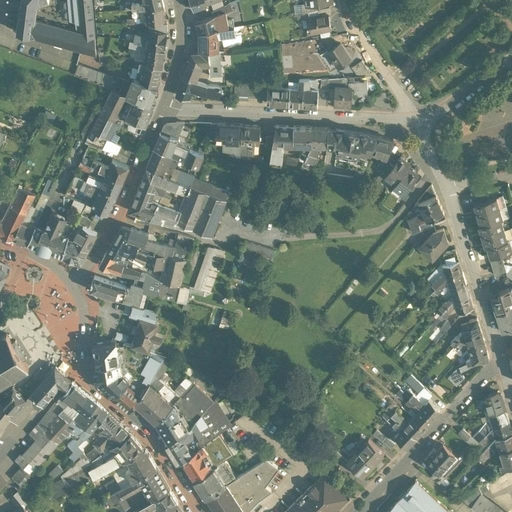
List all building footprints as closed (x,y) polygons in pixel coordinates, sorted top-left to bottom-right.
[(23,0),(23,2),(22,1),(20,15),(17,32),(30,36),(32,19),(34,5),(37,3),(37,0),(36,0),(23,0)] [(81,32),(32,19),(30,36),(80,50),(96,55),(91,0),(80,0),(83,23),(81,32)] [(144,0),(145,3),(139,4),(139,2),(132,3),(133,9),(145,8),(164,7),(162,0),(144,0)] [(190,0),(194,10),(200,7),(207,5),(206,2),(205,0),(190,0)] [(236,0),(231,2),(227,3),(227,4),(233,21),(248,15),(242,0),(236,0)] [(316,2),(306,4),(302,4),(303,13),(317,10),(316,2)] [(164,7),(145,8),(146,24),(148,24),(149,27),(167,31),(167,23),(166,22),(165,22),(164,7)] [(194,10),(193,10),(195,17),(203,14),(200,7),(194,10)] [(329,7),(318,10),(319,15),(327,14),(327,15),(330,14),(329,7)] [(319,15),(308,18),(311,33),(330,29),(327,15),(327,14),(319,15)] [(216,20),(197,24),(199,34),(218,30),(221,29),(221,27),(218,28),(216,20)] [(167,31),(149,27),(147,38),(135,35),(133,42),(164,50),(167,31)] [(199,34),(199,53),(210,53),(218,52),(218,38),(235,36),(234,27),(221,29),(218,30),(199,34)] [(133,42),(130,41),(129,46),(146,51),(144,63),(161,67),(164,50),(133,42)] [(340,43),(327,52),(338,68),(351,59),(340,43)] [(199,53),(191,53),(182,78),(194,82),(194,81),(200,65),(211,65),(210,53),(199,53)] [(362,61),(352,67),(359,77),(371,75),(362,61)] [(144,63),(140,62),(138,69),(140,70),(139,75),(141,76),(140,80),(157,86),(161,67),(144,63)] [(117,80),(97,73),(92,72),(77,65),(74,76),(111,91),(116,92),(118,87),(117,80)] [(221,72),(208,70),(206,85),(208,85),(220,86),(221,72)] [(349,77),(328,79),(327,90),(335,91),(335,86),(349,87),(349,77)] [(140,80),(134,78),(131,84),(120,80),(119,83),(120,87),(118,87),(116,92),(128,97),(130,98),(135,99),(151,106),(155,96),(158,87),(140,80)] [(220,86),(208,85),(207,86),(194,81),(194,82),(182,78),(176,95),(189,99),(192,90),(204,95),(218,97),(220,86)] [(299,89),(288,89),(287,105),(303,106),(304,80),(296,81),(296,83),(299,84),(299,89)] [(318,90),(309,90),(309,80),(304,80),(303,106),(317,107),(318,90)] [(367,82),(354,83),(354,91),(367,90),(367,82)] [(265,83),(248,84),(248,98),(264,98),(264,97),(264,87),(265,83)] [(248,84),(234,85),(234,97),(248,98),(248,84)] [(285,88),(264,87),(264,97),(267,97),(267,105),(287,105),(288,89),(288,86),(285,86),(285,88)] [(349,87),(335,86),(335,91),(334,105),(351,106),(351,87),(349,87)] [(116,92),(111,91),(100,113),(106,117),(107,116),(108,118),(116,122),(140,133),(142,127),(126,120),(135,99),(130,98),(128,97),(116,92)] [(151,106),(135,99),(126,120),(142,127),(145,128),(153,107),(151,106)] [(116,122),(108,118),(107,116),(106,117),(100,113),(91,130),(107,139),(116,122)] [(185,123),(173,122),(168,123),(164,126),(161,134),(161,133),(154,148),(171,155),(182,130),(185,123)] [(223,125),(212,124),(208,137),(216,137),(219,137),(219,133),(222,133),(223,125)] [(242,125),(223,125),(222,133),(219,133),(219,137),(216,137),(216,142),(229,143),(228,158),(241,160),(242,125)] [(260,126),(242,125),(241,160),(252,161),(252,146),(249,146),(249,144),(259,144),(260,126)] [(288,127),(275,127),(274,137),(272,150),(269,166),(281,168),(283,155),(281,155),(282,145),(287,146),(288,127)] [(312,128),(288,127),(287,146),(305,146),(312,146),(312,128)] [(328,128),(312,128),(312,146),(302,166),(309,170),(313,162),(316,163),(319,152),(316,151),(317,146),(327,146),(328,128)] [(360,133),(354,133),(354,132),(349,131),(349,132),(344,131),(344,129),(336,128),(336,130),(328,128),(327,146),(327,148),(333,149),(333,150),(336,150),(339,151),(340,153),(358,156),(360,154),(365,155),(366,155),(366,154),(371,155),(372,152),(376,136),(368,135),(369,133),(361,132),(360,133)] [(107,139),(91,130),(85,142),(89,143),(100,147),(103,149),(107,139)] [(182,130),(171,155),(181,159),(185,148),(187,143),(184,142),(188,132),(182,130)] [(274,137),(266,136),(265,149),(272,150),(274,137)] [(393,141),(377,136),(376,136),(372,152),(377,154),(376,157),(382,159),(383,159),(384,156),(386,157),(387,155),(389,149),(390,150),(393,141)] [(100,147),(89,143),(81,161),(95,168),(98,161),(94,160),(100,147)] [(298,160),(287,159),(286,169),(299,171),(302,166),(312,146),(305,146),(298,160)] [(171,155),(154,148),(146,167),(147,167),(163,174),(167,165),(187,174),(191,165),(185,162),(185,161),(181,159),(171,155)] [(200,154),(185,148),(181,159),(185,161),(185,162),(191,165),(197,168),(204,153),(204,151),(202,149),(200,154)] [(358,156),(340,153),(339,151),(336,150),(334,165),(335,167),(356,170),(355,177),(361,178),(365,155),(360,154),(358,156)] [(387,155),(386,157),(384,156),(383,159),(382,159),(382,160),(376,168),(382,172),(388,162),(392,158),(387,155)] [(393,166),(387,175),(396,182),(407,167),(410,164),(406,161),(406,159),(401,156),(393,166)] [(108,166),(98,161),(95,168),(97,168),(106,173),(123,180),(129,166),(112,159),(109,167),(108,166)] [(95,168),(81,161),(78,166),(94,174),(97,168),(95,168)] [(393,166),(388,162),(382,172),(375,180),(378,182),(385,174),(387,175),(393,166)] [(187,174),(167,165),(163,174),(170,177),(184,182),(187,174)] [(163,174),(147,167),(136,194),(159,203),(162,196),(170,200),(172,194),(164,190),(167,185),(170,177),(163,174)] [(407,167),(396,182),(393,185),(403,192),(404,193),(410,184),(418,173),(412,170),(411,170),(407,167)] [(103,179),(89,173),(89,174),(77,169),(75,174),(89,180),(100,185),(103,179)] [(123,180),(106,173),(103,179),(100,185),(117,193),(123,180)] [(89,180),(75,174),(70,183),(85,190),(89,180)] [(35,193),(22,187),(21,188),(16,186),(20,177),(14,175),(10,184),(7,183),(2,195),(15,201),(13,206),(25,214),(35,193)] [(184,182),(170,177),(167,185),(177,189),(174,195),(184,200),(201,207),(210,185),(193,178),(190,185),(184,182)] [(100,185),(89,180),(85,190),(94,194),(92,198),(95,199),(92,205),(109,213),(117,193),(100,185)] [(49,181),(44,192),(50,195),(55,184),(49,181)] [(410,184),(404,193),(403,192),(400,196),(405,200),(415,187),(410,184)] [(229,192),(210,185),(201,207),(220,214),(229,192)] [(430,185),(418,201),(419,203),(436,196),(431,185),(430,185)] [(79,191),(68,188),(65,195),(76,199),(79,191)] [(483,190),(471,193),(473,199),(484,196),(483,190)] [(201,207),(184,200),(180,210),(159,203),(136,194),(129,210),(154,219),(175,224),(176,221),(211,236),(220,214),(201,207)] [(436,196),(419,203),(423,214),(417,217),(419,223),(443,213),(436,196)] [(494,198),(473,204),(476,215),(497,209),(494,198)] [(84,204),(74,199),(69,209),(79,213),(82,208),(82,209),(84,204)] [(13,206),(12,206),(5,223),(0,221),(0,235),(13,240),(21,223),(25,214),(13,206)] [(497,209),(476,215),(480,225),(480,226),(499,220),(501,219),(497,209)] [(53,211),(46,228),(43,229),(35,226),(27,245),(36,248),(35,249),(50,254),(50,253),(62,257),(68,238),(77,222),(53,211)] [(31,223),(29,227),(21,223),(13,240),(27,245),(35,226),(40,215),(34,212),(29,222),(31,223)] [(92,221),(81,215),(77,222),(88,228),(92,221)] [(417,217),(408,221),(412,232),(420,229),(418,224),(419,223),(417,217)] [(499,220),(480,226),(480,225),(478,226),(481,237),(502,230),(499,220)] [(77,222),(68,238),(62,257),(78,262),(82,261),(97,232),(77,222)] [(131,228),(122,225),(107,252),(127,260),(129,255),(126,254),(127,252),(146,259),(148,253),(145,253),(146,250),(136,248),(137,243),(127,239),(131,228)] [(433,225),(421,231),(423,234),(428,237),(432,233),(435,232),(433,225)] [(148,234),(131,228),(127,239),(137,243),(136,248),(146,250),(172,256),(174,246),(146,240),(148,234)] [(435,232),(432,233),(428,237),(419,247),(433,259),(441,250),(439,248),(442,245),(447,243),(443,229),(435,232)] [(502,230),(481,237),(484,248),(486,247),(505,241),(505,240),(502,230)] [(174,246),(172,256),(185,259),(194,238),(178,233),(174,246)] [(505,241),(486,247),(490,258),(500,254),(511,251),(507,240),(505,240),(505,241)] [(276,250),(246,241),(242,251),(271,261),(276,250)] [(208,248),(195,287),(196,287),(201,288),(209,291),(223,252),(215,249),(214,250),(208,248)] [(172,256),(146,250),(145,253),(148,253),(146,259),(146,262),(164,266),(160,279),(160,280),(180,284),(185,259),(172,256)] [(455,250),(447,252),(443,256),(445,262),(457,258),(455,250)] [(107,252),(106,251),(99,265),(120,273),(134,276),(133,276),(140,278),(141,271),(137,268),(126,264),(127,260),(107,252)] [(500,254),(490,258),(489,258),(490,263),(502,260),(500,254)] [(457,258),(445,262),(445,264),(442,265),(444,273),(445,277),(462,272),(457,258)] [(160,279),(127,260),(126,264),(137,268),(141,271),(140,278),(145,279),(143,287),(141,291),(149,293),(157,295),(160,280),(160,279)] [(502,260),(490,263),(492,269),(504,266),(502,260)] [(0,285),(8,269),(0,264),(0,285)] [(504,266),(492,269),(494,275),(505,271),(504,266)] [(462,272),(445,277),(447,282),(449,289),(465,283),(462,272)] [(440,275),(432,284),(430,283),(424,289),(430,294),(434,290),(445,277),(444,273),(441,276),(440,275)] [(141,291),(130,288),(94,276),(90,291),(114,299),(126,302),(139,306),(143,292),(141,291)] [(140,278),(133,276),(132,282),(143,287),(145,279),(140,278)] [(445,277),(434,290),(438,294),(443,288),(442,287),(447,282),(445,277)] [(180,284),(160,280),(157,295),(176,300),(179,289),(183,290),(184,285),(180,284)] [(143,287),(132,282),(130,288),(141,291),(143,287)] [(465,283),(449,289),(452,296),(453,300),(469,295),(465,283)] [(511,291),(511,287),(498,291),(500,296),(491,299),(496,314),(511,309),(511,301),(510,301),(511,296),(511,291)] [(143,292),(139,306),(145,308),(145,307),(149,293),(143,292)] [(469,295),(453,300),(454,305),(456,312),(473,307),(469,295)] [(446,301),(440,308),(443,311),(453,300),(452,296),(447,302),(446,301)] [(443,311),(435,321),(437,323),(440,319),(441,321),(451,310),(451,309),(454,305),(453,300),(443,311)] [(139,306),(126,302),(123,312),(140,318),(141,317),(156,322),(159,311),(145,307),(145,308),(139,306)] [(511,309),(496,314),(498,321),(502,332),(511,329),(511,309)] [(465,315),(458,317),(452,324),(452,325),(456,329),(461,327),(460,324),(467,321),(465,315)] [(156,322),(141,317),(140,318),(132,344),(131,345),(134,346),(145,350),(148,351),(153,338),(161,341),(163,336),(154,333),(158,323),(156,322)] [(467,321),(460,324),(461,327),(462,331),(457,337),(460,340),(464,335),(480,330),(476,318),(467,321)] [(447,320),(440,328),(445,332),(452,325),(452,324),(447,320)] [(480,330),(464,335),(460,340),(457,343),(460,345),(465,340),(468,347),(484,342),(480,330)] [(128,335),(117,331),(114,338),(124,342),(126,342),(128,335)] [(0,385),(3,384),(7,390),(14,385),(10,379),(11,378),(10,378),(11,377),(12,379),(13,378),(12,376),(27,367),(27,368),(28,367),(28,366),(23,358),(27,356),(16,339),(12,341),(6,332),(0,335),(0,385)] [(456,337),(451,342),(455,346),(457,343),(460,340),(457,337),(456,337)] [(122,345),(116,346),(115,341),(93,344),(96,365),(118,362),(124,363),(134,346),(131,345),(132,344),(126,342),(124,342),(122,345)] [(471,357),(463,362),(464,364),(459,366),(462,374),(474,368),(473,363),(489,358),(484,342),(468,347),(471,357)] [(460,345),(457,343),(455,346),(453,348),(456,351),(461,346),(460,345)] [(148,351),(145,350),(134,346),(124,363),(118,362),(96,365),(97,371),(95,371),(97,380),(99,379),(99,383),(106,389),(106,390),(110,394),(111,394),(113,396),(134,375),(149,384),(150,382),(154,375),(159,365),(164,356),(148,351)] [(164,356),(159,365),(154,375),(159,378),(172,359),(164,356)] [(26,398),(13,411),(11,415),(18,421),(33,405),(39,411),(61,384),(67,389),(73,382),(56,366),(26,398)] [(462,374),(459,366),(454,369),(459,380),(464,377),(462,374)] [(134,375),(113,396),(129,409),(134,403),(135,402),(136,401),(149,384),(134,375)] [(159,378),(154,375),(150,382),(149,384),(136,401),(135,402),(157,422),(179,397),(159,378)] [(424,387),(411,375),(405,381),(418,393),(424,387)] [(78,386),(73,382),(67,389),(58,400),(65,406),(70,400),(78,406),(81,409),(92,397),(79,386),(78,386)] [(179,397),(157,422),(169,441),(188,430),(206,410),(207,410),(215,402),(193,383),(179,397)] [(14,385),(7,390),(11,396),(3,404),(13,411),(26,398),(20,393),(22,391),(18,388),(16,389),(14,385)] [(419,398),(409,389),(405,393),(410,397),(415,402),(418,399),(419,398)] [(497,392),(487,395),(488,398),(483,400),(485,405),(484,408),(485,411),(487,412),(488,415),(489,415),(505,410),(500,394),(498,395),(497,392)] [(75,417),(70,422),(74,425),(68,432),(74,438),(86,426),(93,431),(95,428),(99,423),(108,412),(92,397),(75,417)] [(415,402),(410,397),(406,401),(413,408),(414,407),(417,404),(415,402)] [(429,398),(423,404),(418,399),(415,402),(417,404),(433,419),(442,410),(429,398)] [(58,400),(30,434),(36,439),(22,455),(21,454),(16,459),(23,465),(13,477),(22,484),(59,443),(44,430),(49,425),(59,415),(64,420),(66,418),(61,413),(66,406),(65,406),(58,400)] [(70,400),(65,406),(66,406),(61,413),(66,418),(70,422),(75,417),(71,414),(78,406),(70,400)] [(0,401),(0,428),(11,415),(13,411),(3,404),(0,401)] [(206,410),(188,430),(169,441),(165,444),(177,465),(219,434),(230,426),(215,402),(207,410),(206,410)] [(402,417),(396,411),(398,408),(392,402),(386,409),(398,420),(399,421),(402,417)] [(433,419),(417,404),(414,407),(417,411),(412,416),(425,428),(433,419)] [(386,409),(385,408),(381,413),(393,425),(394,424),(398,420),(386,409)] [(505,410),(489,415),(490,420),(493,427),(509,421),(505,410)] [(120,422),(108,412),(99,423),(103,426),(99,431),(101,434),(94,442),(98,446),(105,438),(120,422)] [(64,420),(59,415),(49,425),(63,438),(68,432),(74,425),(70,422),(66,418),(64,420)] [(412,416),(411,415),(409,417),(411,418),(407,422),(402,417),(399,421),(417,437),(425,428),(412,416)] [(399,421),(398,420),(394,424),(400,430),(395,436),(408,447),(417,437),(399,421)] [(490,420),(486,422),(473,436),(479,442),(493,427),(490,420)] [(479,442),(477,443),(482,448),(495,435),(496,438),(511,432),(511,431),(509,421),(493,427),(479,442)] [(120,422),(105,438),(108,440),(114,445),(131,433),(120,422)] [(74,438),(68,445),(75,452),(70,457),(74,461),(83,452),(78,446),(87,436),(93,431),(86,426),(74,438)] [(99,431),(95,428),(93,431),(87,436),(94,442),(101,434),(99,431)] [(471,435),(463,428),(458,433),(466,440),(471,435)] [(395,444),(377,429),(373,434),(392,448),(395,444)] [(511,432),(496,438),(488,446),(493,450),(498,445),(500,450),(511,446),(511,432)] [(110,458),(100,463),(104,471),(128,458),(145,449),(131,433),(114,445),(112,447),(116,453),(115,454),(116,455),(110,458)] [(219,434),(182,462),(195,482),(224,462),(234,455),(219,434)] [(108,440),(105,438),(98,446),(101,449),(107,443),(108,440)] [(385,453),(369,439),(347,462),(363,477),(385,453)] [(442,445),(433,455),(431,452),(428,456),(430,458),(427,462),(436,470),(439,473),(454,457),(442,445)] [(493,450),(488,446),(478,457),(482,461),(488,456),(489,457),(494,451),(493,450)] [(511,446),(500,450),(504,462),(499,463),(501,469),(509,466),(509,469),(511,468),(511,446)] [(145,449),(128,458),(132,464),(126,467),(135,481),(156,468),(149,455),(145,449)] [(106,451),(92,461),(91,462),(78,470),(84,482),(104,471),(100,463),(110,458),(106,451)] [(337,451),(327,462),(336,469),(346,459),(337,451)] [(91,462),(84,458),(83,458),(82,458),(61,476),(62,479),(46,488),(49,493),(45,495),(48,501),(84,482),(78,470),(91,462)] [(236,479),(207,500),(214,511),(248,511),(258,501),(273,492),(266,488),(278,468),(266,459),(236,479)] [(224,462),(195,482),(207,500),(236,479),(224,462)] [(62,465),(50,471),(53,477),(65,470),(62,465)] [(135,481),(126,467),(114,474),(122,489),(130,484),(135,481)] [(130,484),(120,491),(123,497),(142,486),(150,501),(169,490),(156,468),(135,481),(130,484)] [(439,473),(436,470),(430,476),(439,483),(444,478),(439,473)] [(343,491),(325,472),(284,511),(334,511),(349,497),(343,491)] [(449,511),(415,481),(386,511),(449,511)] [(485,483),(478,486),(481,493),(488,490),(485,483)] [(505,511),(481,494),(482,494),(481,493),(478,486),(457,497),(477,511),(505,511)] [(352,492),(347,487),(343,491),(348,496),(352,492)] [(120,491),(119,490),(112,494),(122,511),(129,506),(123,497),(120,491)] [(150,501),(132,511),(131,511),(161,511),(177,503),(169,490),(150,501)] [(26,500),(19,491),(16,491),(9,497),(18,508),(22,505),(24,508),(29,504),(26,500)] [(161,511),(182,511),(177,503),(161,511)]
